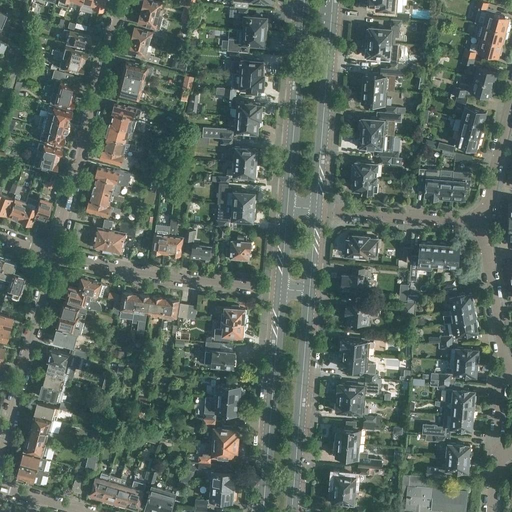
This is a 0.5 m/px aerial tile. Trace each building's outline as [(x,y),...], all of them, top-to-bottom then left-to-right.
[(80,0),(79,4),(80,4),(79,9),(83,10),(85,4),(91,5),(92,0),(80,0)] [(92,0),(91,5),(91,7),(101,10),(104,0),(92,0)] [(152,0),(143,0),(141,11),(158,15),(162,3),(152,0)] [(195,0),(179,0),(179,4),(185,6),(194,9),(195,0)] [(402,0),(369,0),(369,4),(377,5),(376,9),(401,11),(401,10),(405,9),(405,4),(402,3),(402,0)] [(474,22),(483,24),(506,30),(509,17),(504,16),(504,15),(495,12),(495,10),(487,8),(489,2),(482,0),(477,0),(476,5),(479,6),(474,22)] [(0,25),(7,28),(8,23),(2,20),(7,9),(5,8),(0,6),(0,25)] [(194,9),(185,6),(181,21),(190,23),(194,9)] [(230,6),(229,15),(236,16),(239,21),(246,22),(245,29),(265,30),(266,16),(261,16),(261,15),(257,14),(255,14),(255,15),(251,14),(251,15),(248,15),(248,7),(247,7),(234,6),(233,6),(230,6)] [(163,17),(158,15),(141,11),(137,23),(155,28),(160,29),(163,17)] [(369,35),(369,41),(390,43),(390,36),(393,36),(393,29),(394,29),(395,26),(402,26),(402,19),(396,19),(396,18),(391,18),(391,29),(370,27),(370,28),(368,28),(367,35),(369,35)] [(472,34),(479,37),(481,37),(502,43),(506,30),(483,24),(481,31),(479,32),(473,30),(470,29),(469,34),(472,34)] [(135,27),(131,40),(148,44),(151,33),(165,37),(166,33),(152,29),(151,32),(135,27)] [(265,30),(245,29),(237,28),(236,38),(226,37),(225,49),(238,50),(248,51),(249,44),(253,44),(253,46),(254,46),(254,45),(258,45),(258,44),(264,44),(265,30)] [(65,29),(62,41),(87,48),(90,36),(65,29)] [(465,48),(463,54),(474,57),(477,49),(483,51),(483,52),(493,55),(493,54),(498,55),(502,43),(481,37),(479,37),(478,43),(474,42),(470,44),(469,49),(465,48)] [(148,44),(131,40),(128,52),(145,57),(144,59),(158,63),(160,57),(151,54),(151,52),(146,51),(148,44)] [(390,43),(369,41),(368,48),(366,48),(365,55),(368,55),(368,56),(388,57),(388,68),(400,69),(400,68),(404,68),(404,62),(399,62),(399,61),(392,60),(392,57),(391,57),(392,51),(389,51),(390,43)] [(51,53),(54,54),(83,62),(86,50),(64,44),(62,51),(52,48),(51,53)] [(17,48),(14,60),(19,62),(22,49),(17,48)] [(225,49),(219,49),(218,51),(226,55),(235,56),(234,63),(239,63),(238,72),(264,74),(264,68),(262,66),(263,60),(256,60),(257,57),(247,57),(247,59),(242,59),(242,56),(237,56),(238,50),(225,49)] [(83,62),(54,54),(53,58),(60,60),(57,68),(80,74),(83,62)] [(463,54),(461,61),(472,64),(474,57),(463,54)] [(14,60),(11,73),(15,75),(19,62),(14,60)] [(125,61),(123,71),(144,77),(147,67),(125,61)] [(476,71),(474,78),(494,84),(497,74),(496,74),(497,71),(475,65),(474,70),(476,71)] [(51,90),(74,96),(77,85),(73,84),(76,75),(56,70),(54,69),(51,78),(54,79),(53,85),(50,84),(49,85),(44,84),(43,88),(51,90)] [(123,71),(120,83),(141,89),(142,84),(144,84),(146,77),(144,77),(123,71)] [(364,74),(363,87),(387,89),(388,82),(392,83),(393,76),(381,75),(381,72),(369,71),(369,74),(364,74)] [(220,87),(219,93),(235,94),(235,88),(247,89),(247,90),(256,90),(256,88),(262,89),(264,74),(238,72),(237,83),(232,83),(232,88),(220,87)] [(11,73),(7,85),(12,87),(15,75),(11,73)] [(454,86),(452,94),(466,97),(468,90),(489,96),(490,93),(492,94),(494,84),(474,78),(472,85),(470,85),(469,85),(460,83),(459,87),(454,86)] [(165,82),(162,94),(169,96),(172,84),(165,82)] [(141,89),(120,83),(117,93),(138,99),(141,89)] [(7,85),(5,84),(1,93),(9,96),(12,87),(7,85)] [(387,89),(363,87),(362,101),(366,102),(366,105),(378,105),(378,103),(391,103),(391,98),(387,97),(387,89)] [(74,96),(51,90),(48,102),(71,108),(74,96)] [(217,92),(217,99),(231,100),(230,106),(236,106),(235,116),(260,118),(261,104),(255,104),(255,101),(246,101),(235,101),(235,94),(219,93),(217,92)] [(465,103),(466,97),(452,94),(450,93),(449,98),(465,103)] [(111,114),(113,114),(134,120),(135,115),(138,117),(141,108),(128,105),(127,106),(115,103),(111,114)] [(8,106),(2,104),(0,109),(0,112),(5,114),(8,106)] [(39,114),(43,115),(45,115),(45,116),(67,122),(70,111),(48,105),(46,110),(40,109),(39,114)] [(384,105),(384,111),(402,113),(402,112),(403,106),(397,106),(384,105)] [(463,118),(482,123),(486,111),(465,105),(463,111),(465,111),(463,118)] [(362,118),(361,132),(382,133),(383,126),(385,126),(385,118),(394,118),(404,119),(404,113),(402,112),(402,113),(384,111),(383,119),(362,118)] [(113,114),(110,125),(132,131),(135,120),(134,120),(113,114)] [(462,122),(460,131),(479,136),(482,123),(463,118),(451,115),(450,119),(453,119),(453,120),(462,122)] [(45,116),(41,127),(64,133),(65,132),(66,129),(65,127),(67,122),(45,116)] [(203,136),(213,137),(220,137),(231,138),(231,132),(236,132),(236,130),(241,130),(241,132),(251,133),(251,131),(257,131),(258,126),(260,124),(260,118),(235,116),(234,125),(229,125),(229,128),(203,126),(203,136)] [(105,137),(107,137),(127,142),(129,137),(131,138),(132,131),(110,125),(109,125),(105,137)] [(64,133),(41,127),(38,140),(61,146),(64,133)] [(479,136),(460,131),(458,138),(456,138),(454,143),(476,149),(479,136)] [(382,133),(361,132),(360,145),(368,146),(368,147),(372,148),(373,146),(375,147),(374,155),(394,156),(395,150),(391,150),(393,134),(382,133)] [(127,142),(107,137),(104,148),(126,154),(128,148),(135,150),(136,149),(142,150),(143,146),(141,146),(135,144),(127,142)] [(437,147),(453,151),(454,145),(439,141),(437,147)] [(29,146),(28,151),(35,153),(57,160),(61,148),(38,142),(36,148),(29,146)] [(235,153),(234,160),(256,162),(257,148),(251,148),(251,146),(234,145),(234,146),(229,146),(228,152),(235,153)] [(126,154),(104,148),(102,148),(100,158),(121,164),(120,166),(129,168),(132,156),(126,154)] [(454,158),(469,161),(471,154),(456,151),(454,158)] [(57,160),(35,153),(31,165),(54,172),(57,160)] [(380,155),(379,162),(391,163),(400,164),(401,157),(394,156),(380,155)] [(256,162),(234,160),(234,168),(227,168),(226,173),(232,174),(232,175),(248,177),(249,175),(254,176),(256,162)] [(353,163),(352,175),(376,177),(377,163),(372,163),(373,161),(361,160),(361,162),(355,161),(355,163),(353,163)] [(453,177),(451,197),(456,198),(456,199),(463,200),(463,198),(465,198),(465,188),(469,188),(470,178),(457,177),(458,172),(457,172),(458,166),(454,165),(453,177)] [(97,166),(95,177),(96,177),(115,182),(117,182),(128,185),(130,180),(118,177),(119,172),(97,166)] [(433,168),(419,167),(418,184),(424,185),(424,189),(425,190),(425,195),(430,196),(430,197),(438,197),(438,196),(439,176),(432,175),(433,168)] [(47,173),(44,184),(52,187),(55,176),(47,173)] [(376,177),(352,175),(351,189),(356,189),(356,191),(372,192),(372,191),(377,192),(377,182),(375,181),(376,177)] [(439,176),(438,196),(451,197),(453,177),(439,176)] [(93,184),(92,188),(114,193),(115,189),(113,188),(115,182),(96,177),(94,184),(93,184)] [(416,179),(409,179),(408,190),(415,191),(416,179)] [(15,193),(12,200),(6,215),(18,219),(24,202),(19,200),(20,195),(19,194),(22,186),(16,184),(13,193),(15,193)] [(92,192),(90,200),(109,205),(110,199),(112,199),(112,198),(123,200),(124,196),(114,193),(92,188),(90,192),(92,192)] [(227,197),(232,197),(234,197),(233,204),(254,206),(255,192),(246,191),(246,190),(241,189),(240,191),(232,190),(228,190),(227,197)] [(0,193),(0,212),(5,214),(11,197),(0,193)] [(35,206),(32,214),(44,219),(50,202),(43,199),(44,195),(40,194),(39,198),(38,197),(35,206)] [(24,202),(18,219),(29,223),(32,214),(35,206),(30,204),(32,199),(27,197),(25,202),(24,202)] [(89,200),(88,200),(86,210),(108,216),(109,210),(111,211),(111,209),(113,210),(113,211),(120,213),(121,208),(110,205),(109,205),(90,200),(89,200)] [(216,225),(219,225),(226,226),(226,220),(232,220),(232,218),(238,219),(238,220),(243,221),(243,219),(253,220),(254,206),(233,204),(233,211),(224,210),(224,212),(221,212),(221,214),(220,218),(216,219),(216,225)] [(170,222),(166,253),(179,255),(182,237),(177,236),(179,219),(171,218),(171,222),(170,222)] [(114,220),(106,219),(104,228),(98,227),(94,246),(98,247),(98,248),(107,250),(112,230),(114,220)] [(112,230),(107,250),(117,253),(118,251),(121,252),(126,233),(135,235),(137,224),(122,221),(120,232),(112,230)] [(152,251),(166,253),(170,222),(167,221),(165,235),(155,233),(152,251)] [(347,239),(346,254),(356,254),(356,258),(366,258),(366,255),(367,255),(367,252),(376,253),(376,247),(381,247),(381,239),(377,239),(377,238),(368,237),(368,236),(348,234),(348,239),(347,239)] [(226,247),(226,256),(249,258),(249,249),(250,249),(251,241),(246,240),(246,236),(237,235),(237,240),(231,239),(231,248),(226,247)] [(213,244),(193,242),(191,255),(204,257),(204,258),(209,258),(209,257),(211,258),(213,244)] [(432,264),(431,264),(433,243),(420,242),(419,255),(411,254),(409,279),(417,280),(417,269),(432,270),(432,264)] [(431,264),(432,264),(444,265),(446,244),(433,243),(431,264)] [(446,244),(444,265),(458,266),(459,252),(460,252),(461,247),(459,246),(459,245),(446,244)] [(411,260),(412,247),(403,246),(402,259),(411,260)] [(3,257),(0,265),(0,280),(4,282),(2,290),(5,291),(6,288),(9,279),(11,271),(15,262),(9,260),(10,259),(3,257)] [(362,290),(365,290),(366,282),(367,272),(370,272),(371,269),(353,267),(352,274),(342,274),(341,287),(351,288),(351,289),(362,290)] [(6,288),(5,291),(6,291),(5,293),(16,296),(21,283),(22,283),(24,277),(23,276),(23,275),(11,271),(9,279),(6,288)] [(444,272),(443,287),(456,285),(455,279),(450,280),(449,272),(444,272)] [(81,277),(78,289),(77,290),(94,295),(97,296),(97,295),(102,296),(105,285),(100,284),(101,283),(81,277)] [(77,290),(78,289),(68,286),(66,294),(67,295),(65,300),(80,304),(79,306),(87,308),(90,309),(91,308),(101,311),(102,308),(102,307),(101,306),(101,305),(100,304),(100,303),(99,303),(99,302),(98,302),(96,301),(93,300),(94,295),(77,290)] [(456,287),(444,289),(446,301),(447,302),(449,302),(452,302),(453,309),(473,306),(471,293),(466,293),(457,294),(456,287)] [(122,295),(109,291),(108,297),(118,301),(118,300),(120,301),(122,295)] [(123,291),(119,317),(132,318),(136,293),(123,291)] [(151,295),(136,293),(132,318),(132,321),(136,322),(136,319),(147,321),(148,313),(151,295)] [(166,297),(151,295),(148,313),(163,315),(166,297)] [(166,297),(163,315),(176,317),(179,299),(166,297)] [(63,301),(60,315),(84,322),(86,313),(87,308),(79,306),(63,301)] [(345,306),(345,313),(347,313),(346,324),(355,324),(356,322),(367,322),(367,315),(379,316),(380,302),(368,301),(367,307),(348,305),(348,307),(345,306)] [(181,302),(179,315),(187,316),(189,304),(181,302)] [(415,302),(402,302),(401,315),(414,316),(415,302)] [(2,305),(2,308),(11,311),(13,306),(3,303),(2,305)] [(189,304),(187,316),(195,318),(197,305),(189,304)] [(222,312),(221,320),(246,322),(247,317),(244,311),(245,308),(238,307),(238,304),(231,304),(231,307),(216,306),(216,311),(222,312)] [(453,309),(443,311),(443,315),(454,313),(455,322),(475,319),(473,306),(453,309)] [(0,313),(0,325),(8,328),(9,323),(10,323),(12,322),(12,319),(12,318),(10,317),(11,316),(0,313)] [(84,322),(60,315),(57,326),(60,327),(61,330),(77,334),(80,335),(84,322)] [(441,336),(441,342),(457,341),(457,335),(472,333),(472,332),(477,331),(475,319),(455,322),(447,323),(449,335),(441,336)] [(220,333),(218,333),(217,339),(229,339),(229,338),(235,339),(236,336),(242,336),(242,333),(246,327),(246,322),(221,320),(220,333)] [(8,328),(0,325),(0,339),(4,340),(6,335),(7,335),(9,334),(9,331),(8,330),(7,329),(8,328)] [(77,334),(61,330),(56,328),(53,341),(74,346),(74,349),(88,353),(88,352),(89,352),(90,347),(81,345),(81,343),(75,341),(77,334)] [(342,347),(342,352),(368,355),(369,347),(372,347),(375,346),(375,342),(373,341),(359,340),(359,337),(349,337),(349,339),(343,338),(343,340),(341,340),(340,347),(342,347)] [(220,342),(205,341),(205,349),(210,350),(210,351),(206,351),(205,363),(211,364),(211,365),(233,367),(234,351),(219,350),(220,342)] [(457,341),(441,342),(441,348),(451,348),(450,360),(477,362),(478,349),(472,348),(473,348),(457,346),(457,341)] [(51,348),(48,360),(75,368),(78,356),(86,358),(88,353),(71,348),(69,353),(51,348)] [(123,359),(124,351),(115,349),(114,358),(123,359)] [(368,355),(342,352),(341,358),(339,358),(339,365),(341,365),(340,367),(347,367),(347,370),(356,371),(356,368),(367,369),(366,377),(382,378),(387,378),(387,372),(379,371),(371,370),(372,368),(373,368),(373,364),(371,362),(367,362),(368,355)] [(47,366),(46,372),(67,378),(72,379),(75,368),(48,360),(46,364),(47,366)] [(431,372),(431,378),(454,380),(455,373),(470,375),(470,374),(476,374),(477,362),(450,360),(450,366),(446,366),(445,373),(431,372)] [(46,372),(42,384),(64,390),(67,378),(46,372)] [(219,375),(207,374),(207,380),(212,381),(211,384),(215,384),(214,397),(239,399),(240,385),(235,384),(236,382),(225,381),(225,384),(218,383),(219,375)] [(338,391),(338,397),(364,399),(365,391),(379,392),(380,386),(381,386),(382,378),(366,377),(366,385),(355,384),(355,381),(346,380),(345,383),(339,383),(339,384),(337,384),(336,391),(338,391)] [(454,380),(431,378),(430,385),(437,385),(437,388),(446,389),(445,401),(474,403),(475,389),(469,389),(469,388),(454,387),(454,380)] [(64,390),(42,384),(39,396),(60,402),(60,405),(70,408),(71,405),(75,406),(75,404),(61,400),(64,390)] [(147,397),(137,396),(136,405),(146,407),(147,397)] [(239,399),(214,397),(212,411),(223,412),(222,414),(233,415),(233,412),(238,413),(239,399)] [(364,399),(338,397),(337,403),(335,403),(335,409),(337,410),(337,411),(343,411),(343,414),(352,415),(353,412),(366,414),(369,412),(370,408),(367,407),(363,406),(364,399)] [(444,406),(444,414),(473,416),(474,403),(445,401),(435,400),(435,404),(440,406),(444,406)] [(38,402),(34,414),(56,420),(59,408),(38,402)] [(121,406),(119,417),(130,418),(131,407),(121,406)] [(34,414),(31,426),(58,433),(61,422),(56,420),(34,414)] [(428,428),(428,433),(450,435),(451,428),(466,429),(466,428),(472,428),(473,416),(444,414),(444,417),(444,418),(444,428),(434,427),(434,428),(428,428)] [(364,415),(363,421),(382,423),(382,416),(376,416),(376,415),(364,415)] [(211,427),(210,440),(238,443),(239,430),(236,430),(237,429),(232,428),(232,426),(222,425),(221,428),(211,427)] [(27,437),(50,443),(52,435),(64,438),(64,435),(58,433),(31,426),(30,431),(29,432),(27,437)] [(335,433),(335,441),(360,443),(361,429),(356,429),(357,427),(344,426),(344,428),(337,427),(337,433),(335,433)] [(426,433),(426,439),(441,440),(441,447),(449,448),(448,456),(469,457),(470,444),(465,444),(465,443),(450,441),(450,435),(428,433),(426,433)] [(50,443),(27,437),(24,449),(46,455),(48,447),(59,450),(60,446),(50,443)] [(199,455),(198,461),(198,462),(211,463),(211,457),(213,457),(213,455),(219,456),(219,458),(229,459),(230,456),(234,457),(234,455),(237,455),(238,443),(210,440),(209,452),(204,452),(204,456),(199,455)] [(360,443),(335,441),(334,449),(336,449),(335,455),(342,456),(342,457),(354,458),(354,457),(359,457),(358,466),(375,467),(379,468),(380,460),(366,459),(367,452),(359,451),(360,443)] [(24,452),(20,464),(43,470),(46,458),(24,452)] [(89,453),(85,468),(94,470),(96,462),(97,455),(89,453)] [(448,463),(442,462),(441,467),(427,465),(426,475),(446,476),(447,470),(462,471),(462,470),(468,470),(469,457),(448,456),(448,463)] [(189,461),(189,466),(189,468),(188,470),(194,471),(195,468),(206,469),(206,475),(210,476),(212,476),(211,485),(234,487),(235,478),(233,478),(233,473),(228,472),(228,471),(215,470),(215,471),(214,471),(214,469),(210,469),(211,463),(198,462),(198,461),(189,461)] [(43,470),(20,464),(17,476),(34,481),(36,474),(43,475),(44,471),(43,470)] [(188,470),(189,468),(189,466),(184,464),(177,489),(184,491),(191,476),(194,471),(188,470)] [(332,478),(331,487),(354,488),(355,480),(362,481),(365,478),(365,473),(374,474),(375,467),(358,466),(357,475),(353,474),(353,473),(341,472),(341,473),(334,473),(334,478),(332,478)] [(121,477),(114,502),(126,505),(132,486),(124,484),(127,474),(127,475),(128,471),(124,469),(123,473),(121,477)] [(152,470),(149,481),(154,483),(157,471),(152,470)] [(96,476),(90,495),(102,498),(109,474),(102,472),(100,477),(96,476)] [(109,474),(102,498),(114,502),(121,477),(109,474)] [(403,474),(402,494),(406,495),(407,485),(405,510),(413,510),(413,511),(422,511),(423,511),(432,511),(432,508),(465,510),(467,490),(434,487),(434,486),(433,486),(433,487),(428,487),(428,479),(424,478),(424,476),(403,474)] [(84,481),(76,479),(73,489),(81,491),(84,481)] [(132,486),(126,505),(138,509),(146,483),(134,480),(132,486)] [(234,487),(211,485),(211,493),(209,493),(209,499),(213,499),(213,500),(225,501),(225,500),(231,501),(232,495),(234,495),(234,487)] [(149,511),(150,511),(156,511),(163,489),(152,486),(145,508),(150,509),(149,511)] [(354,488),(331,487),(330,494),(333,495),(332,501),(338,501),(338,502),(350,503),(351,502),(355,503),(356,497),(353,497),(354,488)] [(163,489),(156,511),(169,511),(175,493),(163,489)] [(196,498),(196,505),(207,506),(208,499),(196,498)]
